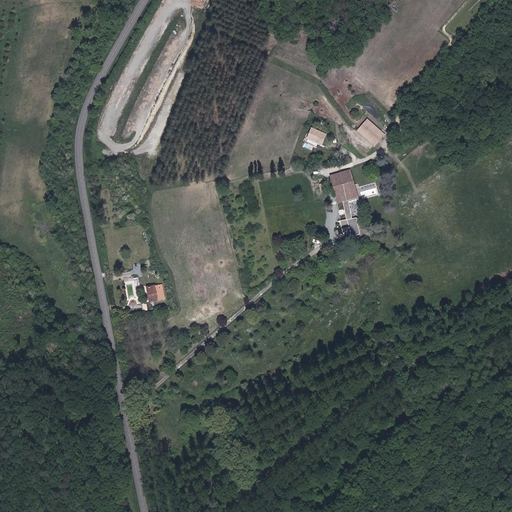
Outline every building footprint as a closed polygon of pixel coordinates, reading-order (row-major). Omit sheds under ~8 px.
[(386,135),(372,124),(367,129),(381,140),(386,135)] [(327,134),(311,127),(306,139),(322,146),(327,134)] [(370,150),(361,144),(358,149),(366,155),(370,150)] [(347,172),(335,174),(340,202),(351,201),(347,172)] [(359,215),(341,219),(344,231),(341,232),(342,236),(362,231),(359,215)] [(147,288),(150,302),(164,299),(161,285),(147,288)]
